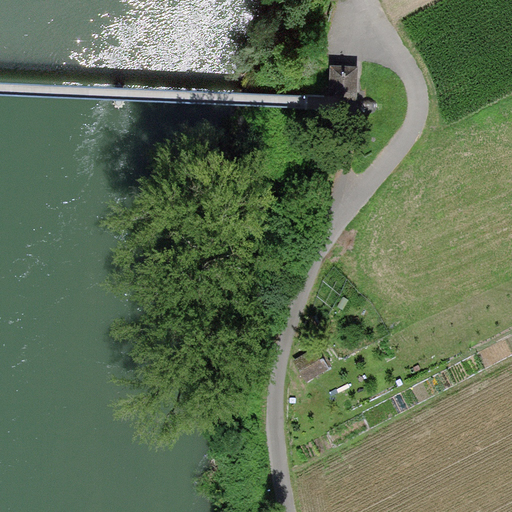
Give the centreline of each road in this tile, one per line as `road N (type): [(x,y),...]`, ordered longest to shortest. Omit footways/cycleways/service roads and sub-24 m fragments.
road 1 (unclassified): [(348,198),(348,104),(0,90)]
road 2 (unclassified): [(348,198),(297,296),(281,355),(274,410),(288,511)]
road 3 (unclassified): [(363,0),(419,88),(418,116),(386,164),(348,198)]
